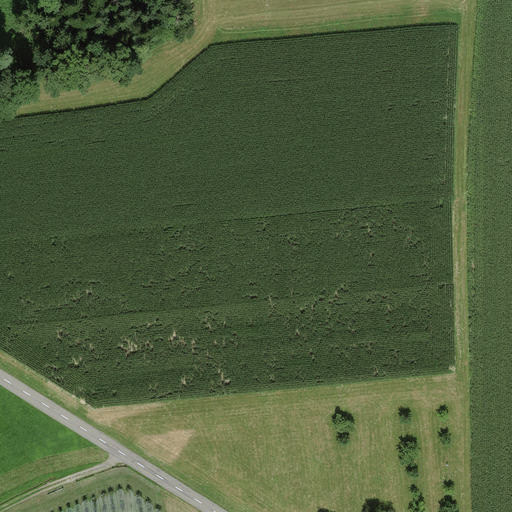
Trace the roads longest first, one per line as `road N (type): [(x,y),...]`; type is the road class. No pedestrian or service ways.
road 1 (tertiary): [(215,511),(0,376)]
road 2 (track): [(0,511),(127,456)]
